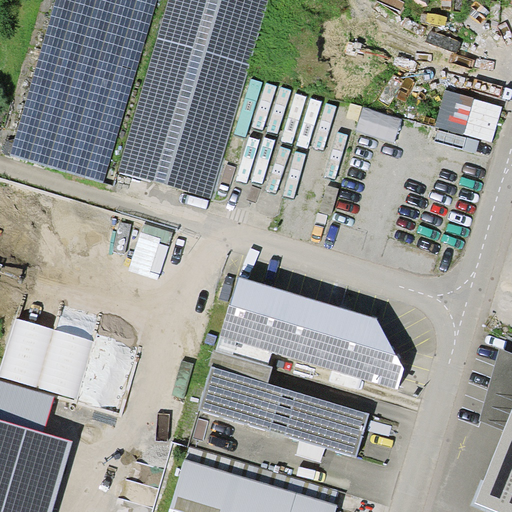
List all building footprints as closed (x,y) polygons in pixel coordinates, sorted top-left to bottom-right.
[(154,0),(53,0),(10,154),(103,180),(154,0)] [(165,0),(117,170),(212,196),(267,0),(165,0)] [(196,410),(356,456),(369,411),(270,382),(278,353),(399,388),(406,366),(378,317),(236,276),(196,410)] [(511,511),(511,354),(494,347),(474,420),(494,428),(465,501),(492,511),(511,511)] [(335,511),(338,504),(184,458),(168,511),(335,511)]
